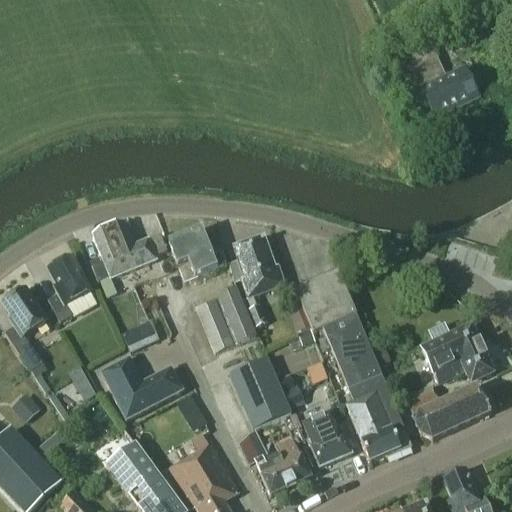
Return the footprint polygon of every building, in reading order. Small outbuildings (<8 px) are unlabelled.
[(434,58),(428,45),(398,59),(416,97),(420,94),(434,124),(478,103),(464,73),(445,81),(434,58)] [(111,283),(143,270),(157,265),(155,260),(167,255),(160,240),(134,250),(124,227),(94,240),(103,262),(92,267),(99,286),(110,281),(111,283)] [(222,258),(213,262),(201,234),(169,248),(185,285),(226,268),(222,258)] [(278,271),(275,272),(265,242),(234,253),(238,264),(244,283),(241,284),(248,303),(285,290),(278,271)] [(91,295),(71,261),(48,274),(60,297),(48,304),(61,327),(73,320),(67,309),(91,295)] [(244,283),(238,264),(229,267),(233,277),(236,286),(241,284),(244,283)] [(412,449),(339,275),(296,294),(302,310),(310,331),(310,330),(314,338),(324,333),(355,406),(346,410),(370,467),(412,449)] [(230,278),(226,283),(231,295),(237,291),(236,286),(233,277),(230,278)] [(215,359),(237,349),(258,341),(254,333),(243,305),(237,291),(231,295),(219,303),(195,313),(215,359)] [(31,375),(43,367),(24,340),(47,325),(24,292),(2,308),(17,329),(5,337),(31,375)] [(254,333),(269,327),(258,300),(243,305),(254,333)] [(297,336),(310,331),(302,310),(289,316),(297,336)] [(136,331),(145,350),(158,343),(150,326),(150,325),(139,330),(136,331)] [(495,377),(472,329),(421,353),(434,380),(435,379),(439,388),(466,376),(471,388),(495,377)] [(310,335),(298,339),(303,351),(314,347),(310,335)] [(385,356),(376,359),(381,369),(389,366),(385,356)] [(288,408),(285,402),(282,395),(268,362),(229,379),(253,435),(292,419),(290,413),(287,408),(288,408)] [(142,389),(128,363),(102,377),(128,425),(183,395),(174,379),(165,377),(142,389)] [(79,372),(69,378),(84,406),(95,400),(79,372)] [(412,418),(441,405),(434,388),(405,401),(412,418)] [(285,402),(288,408),(287,408),(290,413),(304,407),(297,389),(282,395),(285,402)] [(421,440),(432,445),(490,418),(478,390),(419,417),(416,429),(421,440)] [(26,428),(41,414),(27,398),(12,411),(26,428)] [(338,432),(331,415),(303,427),(311,445),(308,446),(320,472),(352,458),(340,431),(338,432)] [(0,442),(0,492),(18,511),(34,511),(62,486),(12,433),(0,443),(0,442)] [(209,450),(202,439),(192,445),(198,456),(193,459),(187,449),(174,457),(180,467),(169,473),(192,511),(227,511),(224,506),(239,497),(211,449),(209,450)] [(301,460),(300,461),(292,443),(275,450),(279,459),(264,466),(262,463),(255,467),(271,501),(311,482),(301,460)] [(106,469),(137,511),(182,511),(135,448),(106,469)] [(481,508),(467,475),(462,477),(459,475),(454,478),(454,481),(444,485),(452,503),(447,505),(450,511),(489,511),(487,505),(481,508)] [(499,499),(511,504),(511,485),(506,483),(499,499)] [(58,511),(89,511),(75,496),(58,511)]
